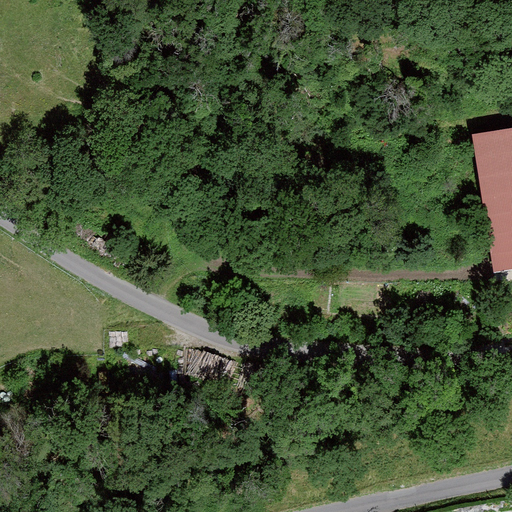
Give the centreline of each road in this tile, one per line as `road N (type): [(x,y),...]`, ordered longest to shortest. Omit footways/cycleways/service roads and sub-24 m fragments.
road 1 (unclassified): [(0,219),(64,263),(222,337),(511,368)]
road 2 (unclassified): [(511,469),(332,511)]
